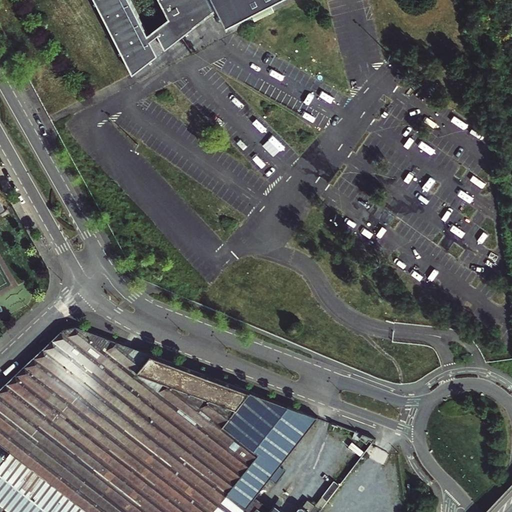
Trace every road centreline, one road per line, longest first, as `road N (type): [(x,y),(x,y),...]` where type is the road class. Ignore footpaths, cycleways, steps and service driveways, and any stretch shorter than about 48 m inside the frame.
road 1 (tertiary): [(205,354),(416,434)]
road 2 (tertiary): [(425,401),(360,387),(214,333)]
road 3 (tertiary): [(107,268),(0,78)]
road 4 (tertiary): [(0,134),(86,284)]
